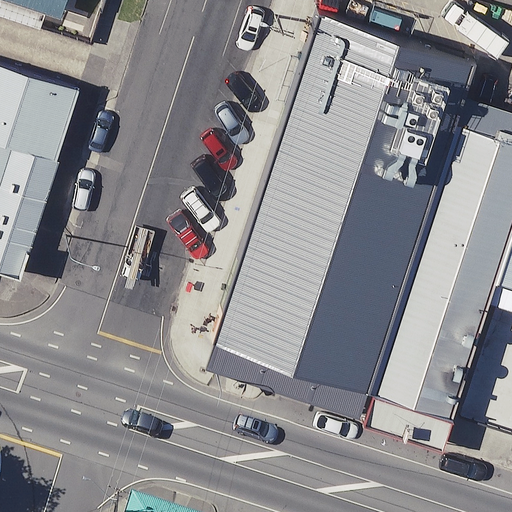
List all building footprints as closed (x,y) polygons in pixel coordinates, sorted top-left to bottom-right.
[(73,0),(25,0),(70,14),(73,0)] [(376,0),(281,0),(164,373),(312,413),(362,228),(415,14),(376,0)] [(362,228),(312,413),(433,458),(457,381),(501,237),(511,200),(511,49),(415,14),(362,228)] [(0,245),(42,107),(0,94),(0,245)] [(511,200),(501,237),(484,301),(511,311),(511,200)]
